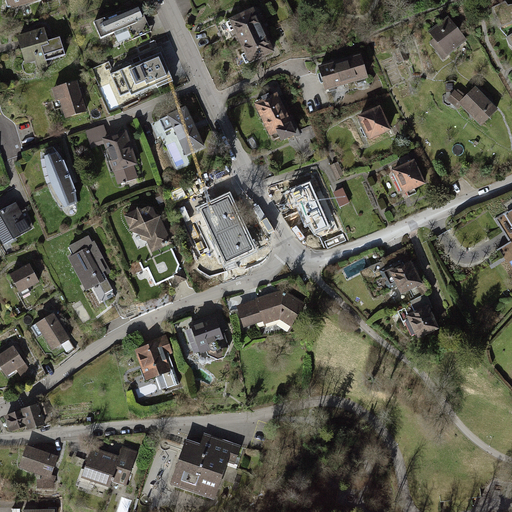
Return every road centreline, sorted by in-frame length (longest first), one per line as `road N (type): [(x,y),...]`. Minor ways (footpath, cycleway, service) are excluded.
road 1 (residential): [(0,410),(126,329),(296,257)]
road 2 (residential): [(0,438),(261,413)]
road 3 (residential): [(296,257),(331,256),(511,184)]
road 4 (residential): [(412,511),(388,435),(367,415),(330,400),(261,413)]
road 5 (residential): [(296,257),(212,98)]
road 6 (residential): [(37,145),(202,80)]
